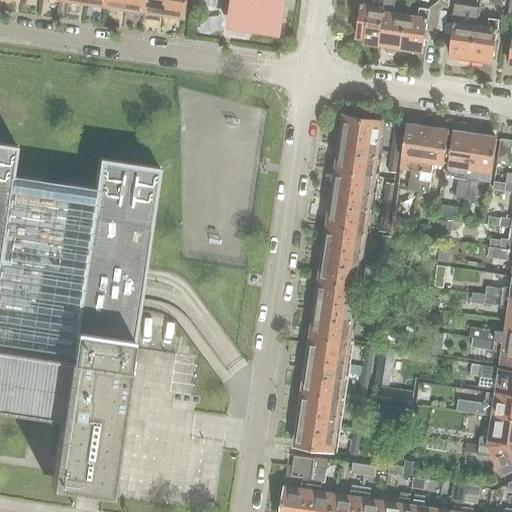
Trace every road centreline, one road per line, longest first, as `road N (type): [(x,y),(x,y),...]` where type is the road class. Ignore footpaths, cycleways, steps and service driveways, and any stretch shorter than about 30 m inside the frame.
road 1 (residential): [(309,76),(244,511)]
road 2 (unclassified): [(309,76),(0,30)]
road 3 (unclassified): [(511,106),(309,76)]
